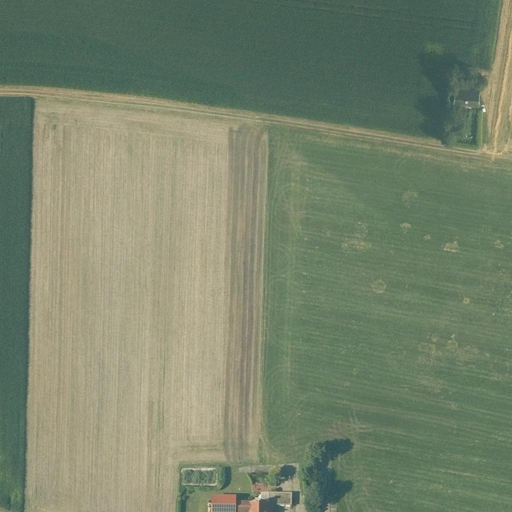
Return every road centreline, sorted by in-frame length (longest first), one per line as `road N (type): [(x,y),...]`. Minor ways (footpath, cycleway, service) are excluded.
road 1 (track): [(0,91),(480,151)]
road 2 (track): [(480,151),(502,0)]
